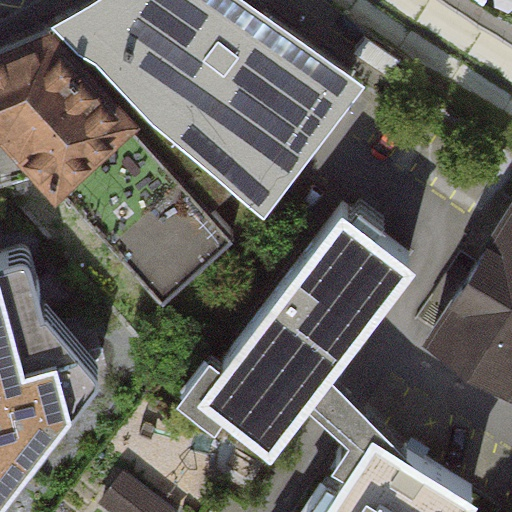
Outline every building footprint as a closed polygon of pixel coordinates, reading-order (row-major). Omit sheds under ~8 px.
[(261,210),(352,81),(236,0),(94,0),(43,35),(129,120),(213,211),(232,189),(261,210)] [(43,35),(0,52),(0,146),(54,198),(65,187),(129,120),(43,35)] [(213,211),(129,120),(65,187),(169,298),(236,236),(213,211)] [(227,385),(275,421),(310,375),(334,344),(420,232),(344,175),(223,332),(212,324),(177,370),(216,400),(227,385)] [(511,181),(426,318),(511,371),(511,181)] [(0,247),(0,497),(114,368),(44,307),(26,240),(0,247)] [(334,435),(347,443),(375,399),(404,417),(361,373),(334,344),(310,375),(342,402),(352,410),(334,435)] [(302,511),(452,511),(482,467),(404,417),(375,399),(347,443),(302,511)] [(183,511),(185,509),(123,462),(98,496),(118,511),(183,511)]
